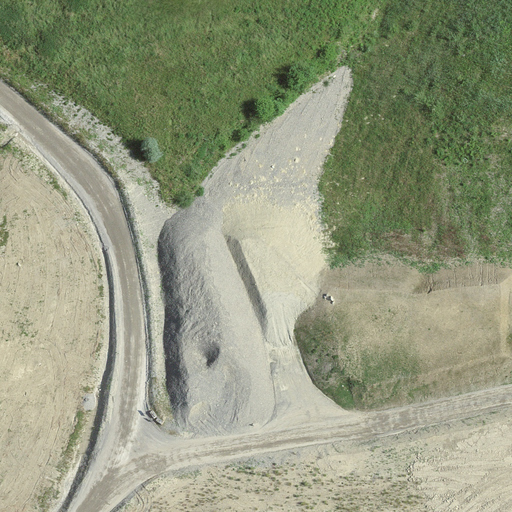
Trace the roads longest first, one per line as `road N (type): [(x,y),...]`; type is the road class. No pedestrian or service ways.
road 1 (track): [(77,511),(111,462),(131,280),(61,147),(0,92)]
road 2 (track): [(111,462),(325,439),(511,395)]
